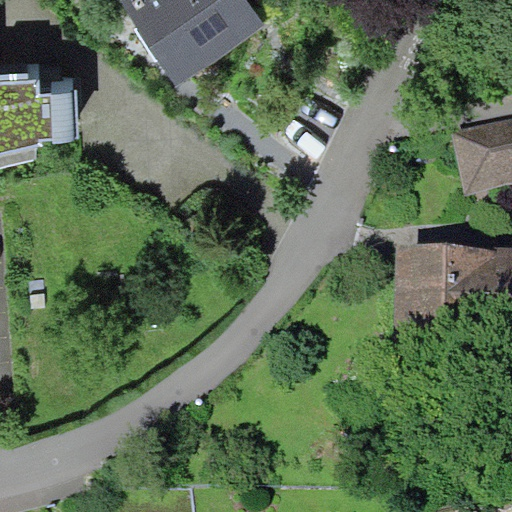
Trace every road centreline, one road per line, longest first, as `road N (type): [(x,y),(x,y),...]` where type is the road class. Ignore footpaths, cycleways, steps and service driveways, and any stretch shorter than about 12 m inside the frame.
road 1 (residential): [(370,128),(302,253),(200,381),(113,447),(0,482)]
road 2 (residential): [(370,128),(408,131),(511,109)]
